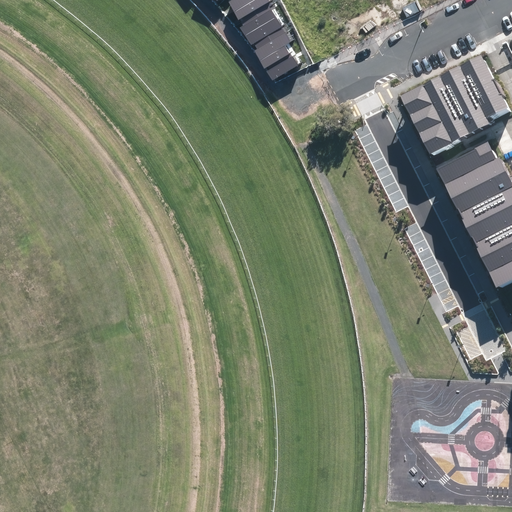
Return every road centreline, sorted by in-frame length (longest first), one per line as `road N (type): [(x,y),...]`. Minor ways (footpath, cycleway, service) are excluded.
road 1 (residential): [(354,80),(495,353)]
road 2 (residential): [(354,80),(511,0)]
